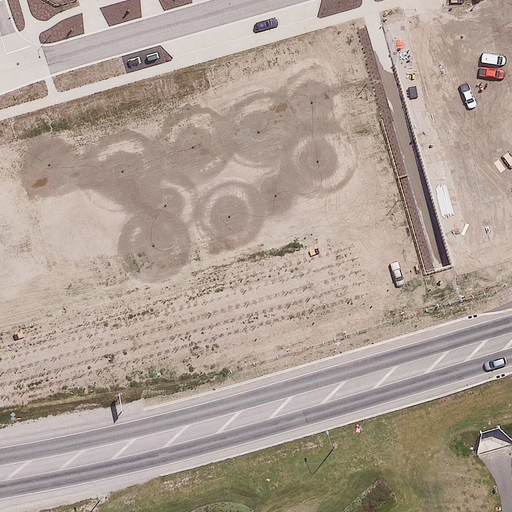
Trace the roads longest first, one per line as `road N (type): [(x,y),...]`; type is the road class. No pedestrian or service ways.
road 1 (primary): [(0,476),(113,454),(447,362)]
road 2 (residential): [(262,0),(12,71)]
